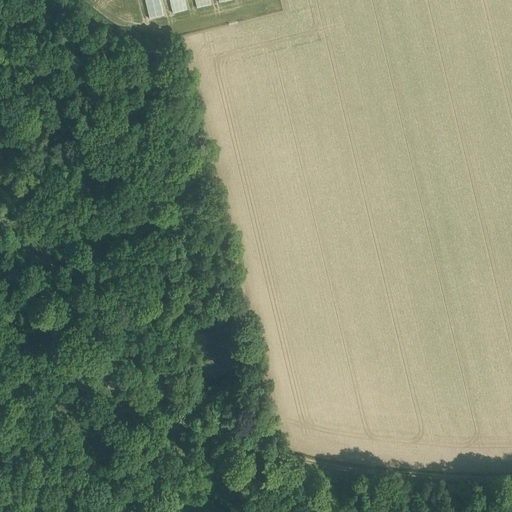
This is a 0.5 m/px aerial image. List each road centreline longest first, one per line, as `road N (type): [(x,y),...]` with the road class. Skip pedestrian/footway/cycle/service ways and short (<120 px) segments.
road 1 (track): [(114,403),(162,409),(285,460),(361,476),(511,480)]
road 2 (track): [(0,172),(114,403),(190,511)]
